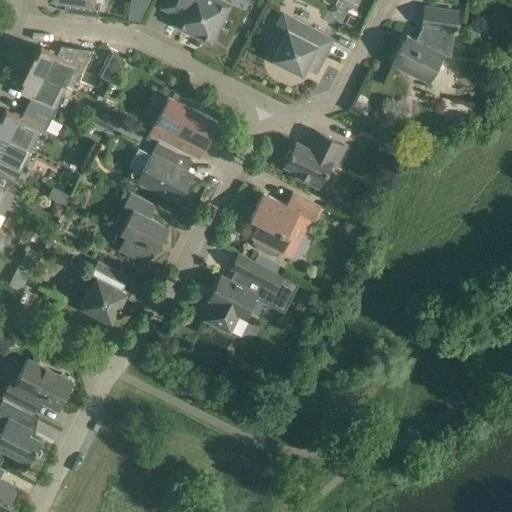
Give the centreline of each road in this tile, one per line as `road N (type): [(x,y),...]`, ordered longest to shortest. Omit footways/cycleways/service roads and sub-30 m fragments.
road 1 (residential): [(111,372),(155,317),(248,133)]
road 2 (residential): [(242,93),(130,38),(4,19)]
road 3 (residential): [(295,117),(337,101),(388,0)]
road 4 (residential): [(37,511),(111,372)]
road 5 (residential): [(111,372),(0,308)]
